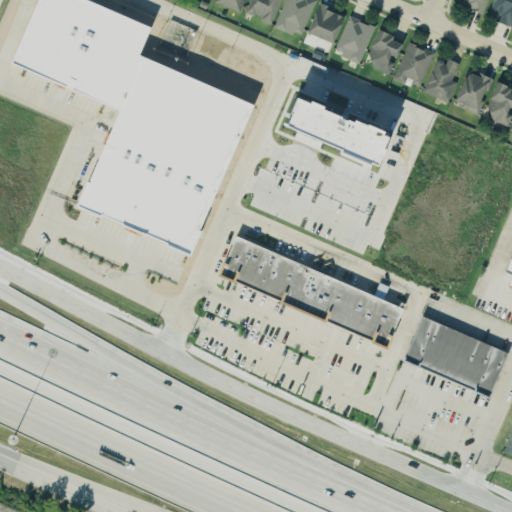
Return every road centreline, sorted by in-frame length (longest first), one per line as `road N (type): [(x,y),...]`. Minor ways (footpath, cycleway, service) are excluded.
road 1 (secondary): [(499,511),(161,356),(0,269)]
road 2 (motorway): [(417,511),(0,291)]
road 3 (motorway): [(382,511),(0,336)]
road 4 (motorway): [(98,437),(270,511)]
road 5 (residential): [(377,0),(511,59)]
road 6 (secondary): [(0,453),(131,511)]
